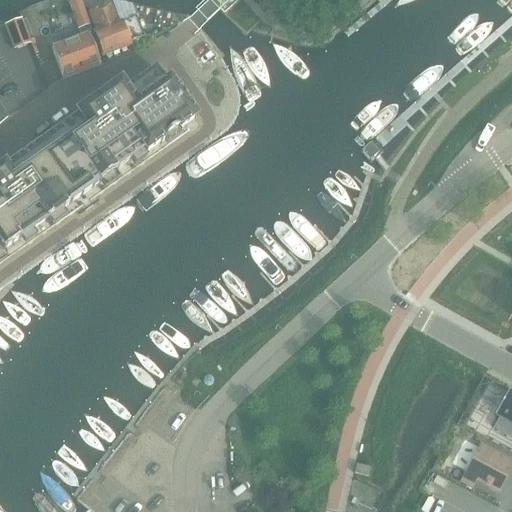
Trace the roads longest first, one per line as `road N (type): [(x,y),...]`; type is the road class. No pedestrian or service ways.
road 1 (tertiary): [(184,511),(186,460),(201,428),(360,271)]
road 2 (residential): [(0,142),(63,93),(194,23)]
road 3 (residential): [(0,276),(159,153)]
road 4 (tertiary): [(360,271),(511,145)]
road 5 (residential): [(360,271),(403,308),(511,371)]
